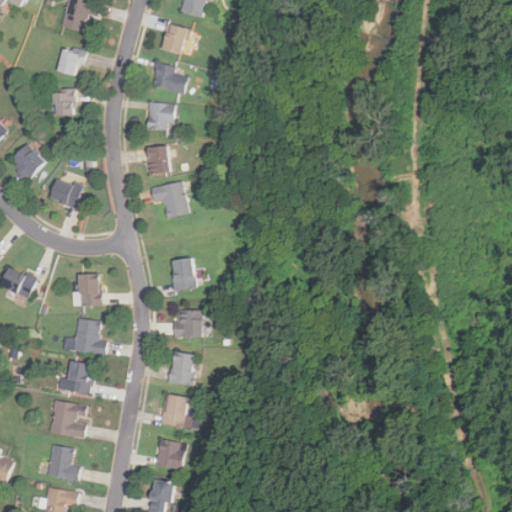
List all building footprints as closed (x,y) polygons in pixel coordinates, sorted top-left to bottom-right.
[(84,32),(89,14),(97,16),(101,2),(93,0),(69,0),(62,26),(84,32)] [(203,17),(207,0),(183,0),(181,11),(203,17)] [(163,49),(183,54),(190,28),(169,23),(163,49)] [(87,51),(64,45),(57,71),(80,77),(87,51)] [(153,86),(185,94),(189,77),(176,74),(178,66),(159,62),(153,86)] [(76,89),(54,89),(55,116),(76,116),(76,89)] [(149,129),(175,129),(175,103),(149,103),(149,129)] [(0,139),(9,131),(0,122),(0,139)] [(10,159),(26,180),(46,165),(30,143),(10,159)] [(169,146),(148,148),(150,175),(171,173),(169,146)] [(76,208),(83,187),(57,178),(50,199),(76,208)] [(152,188),(154,203),(165,201),(168,217),(189,214),(184,182),(152,188)] [(196,289),(194,259),(173,260),(174,290),(196,289)] [(0,285),(29,299),(38,279),(9,266),(0,285)] [(102,274),(80,274),(80,305),(102,305),(102,274)] [(204,310),(177,310),(177,337),(204,337),(204,310)] [(76,352),(107,355),(108,340),(100,339),(101,321),(79,319),(76,352)] [(171,383),(193,385),(195,355),(174,353),(171,383)] [(89,394),(93,364),(72,362),(68,392),(89,394)] [(190,398),(168,394),(163,424),(184,428),(190,398)] [(89,406),(57,401),(52,434),(84,439),(89,406)] [(186,444),(162,439),(157,465),(181,470),(186,444)] [(50,477),(80,480),(81,467),(73,466),(75,448),(53,445),(50,477)] [(0,456),(0,483),(6,486),(15,462),(0,456)] [(149,511),(154,511),(169,511),(175,483),(155,479),(149,511)] [(66,511),(67,505),(78,506),(79,492),(49,488),(45,511),(66,511)]
